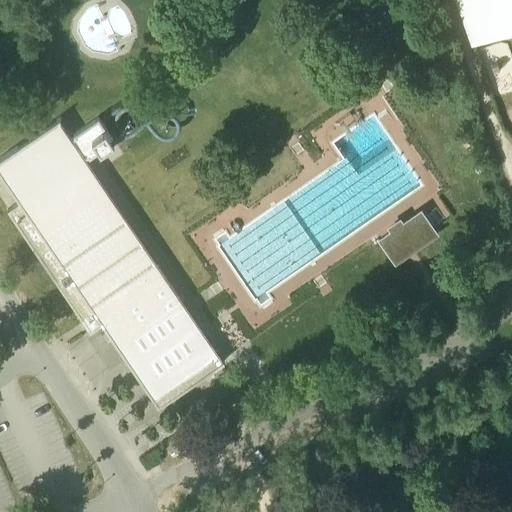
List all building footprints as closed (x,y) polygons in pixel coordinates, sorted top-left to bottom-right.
[(456,0),(471,42),(473,41),(484,38),(502,31),(491,0),(456,0)] [(511,0),(491,0),(502,31),(511,27),(511,0)] [(126,341),(130,347),(134,353),(127,358),(128,360),(159,405),(172,396),(173,395),(225,360),(224,359),(222,360),(183,303),(86,158),(91,155),(113,141),(115,140),(99,117),(74,134),(75,135),(71,138),(59,120),(61,119),(60,117),(0,157),(0,170),(20,200),(8,208),(84,320),(91,330),(103,322),(108,329),(102,333),(105,337),(108,342),(113,338),(119,346),(125,341),(126,341)] [(378,238),(395,264),(439,234),(421,208),(403,220),(400,216),(386,225),(390,230),(378,238)] [(206,399),(186,413),(187,415),(192,422),(212,409),(206,399)] [(346,511),(342,501),(315,511),(346,511)]
